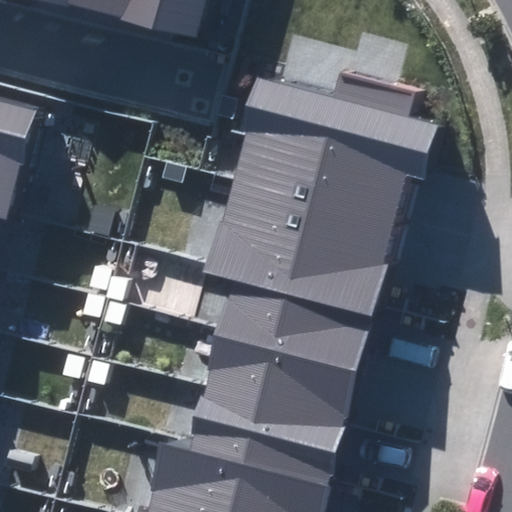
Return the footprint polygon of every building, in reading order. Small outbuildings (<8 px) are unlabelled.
[(221,0),(102,0),(102,2),(213,31),(221,0)] [(250,130),(239,172),(404,217),(410,194),(414,181),(429,185),(445,123),(422,117),(429,90),(340,66),(334,89),(270,72),(268,81),(257,78),(243,128),(250,130)] [(0,215),(4,216),(33,108),(0,98),(0,215)] [(205,269),(235,278),(372,313),(384,265),(397,269),(404,243),(411,219),(404,217),(239,172),(205,269)] [(235,278),(222,327),(358,363),(365,336),(372,313),(235,278)] [(222,327),(206,386),(342,422),(353,379),(358,363),(222,327)] [(336,445),(342,422),(206,386),(190,449),(325,484),(336,445)] [(165,442),(147,511),(325,511),(332,486),(325,484),(190,449),(165,442)]
